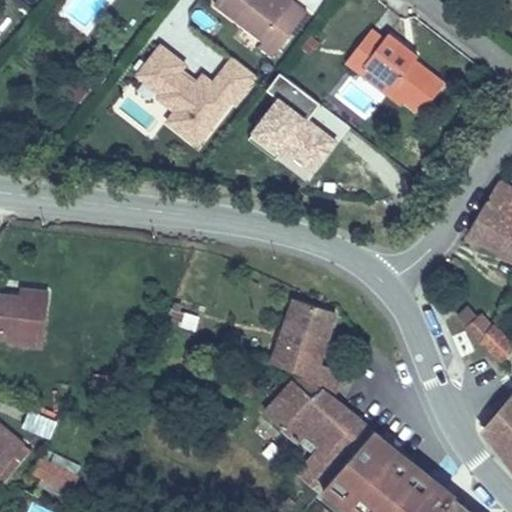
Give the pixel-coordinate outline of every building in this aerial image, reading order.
[(274,54),(310,9),(297,0),(213,0),(212,1),(261,37),(258,43),(274,54)] [(447,79),(418,58),(421,51),(390,28),(385,35),(371,26),(345,61),(360,74),(367,64),(396,85),(392,91),(405,100),(421,113),(447,79)] [(191,62),(160,41),(122,89),(200,152),(261,76),(233,54),(213,78),(201,69),(195,75),(186,68),(191,62)] [(396,85),(367,64),(360,74),(403,103),(405,100),(392,91),(396,85)] [(323,101),(282,69),(267,87),(275,94),(251,125),(249,134),(278,156),(285,149),(315,170),(340,138),(311,114),(323,101)] [(511,254),(511,187),(500,180),(492,191),(471,230),(511,254)] [(67,297),(68,288),(42,285),(41,295),(67,297)] [(62,343),(67,297),(41,295),(0,290),(0,323),(38,328),(37,341),(62,343)] [(315,366),(335,323),(297,307),(270,369),(305,383),(336,402),(346,380),(315,366)] [(184,309),(180,324),(196,329),(200,314),(184,309)] [(511,351),(511,338),(483,310),(464,326),(499,365),(511,351)] [(320,495),(374,432),(344,408),(336,402),(305,383),(269,424),(320,460),(303,481),(320,495)] [(511,390),(482,425),(511,465),(511,390)] [(21,428),(51,436),(57,416),(27,408),(21,428)] [(0,479),(1,480),(30,448),(0,422),(0,479)] [(418,511),(438,487),(411,464),(407,468),(398,460),(401,456),(374,432),(320,495),(314,501),(326,511),(418,511)] [(42,450),(32,482),(70,494),(80,462),(42,450)] [(451,511),(455,508),(442,499),(446,493),(438,487),(418,511),(451,511)] [(468,511),(458,503),(455,508),(451,511),(468,511)]
